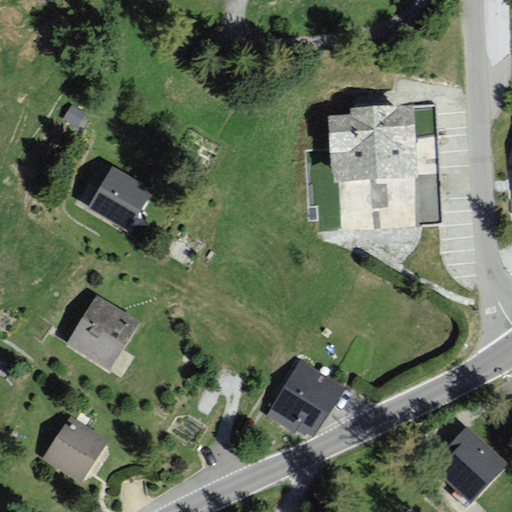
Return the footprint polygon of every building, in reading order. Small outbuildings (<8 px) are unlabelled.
[(402,112),(341,115),(342,122),(319,124),(320,157),(326,157),(327,188),(405,184),(402,112)] [(145,198),(104,173),(80,213),(121,237),(145,198)] [(131,328),(90,304),(63,350),(103,374),(131,328)] [(337,393),(296,366),(261,419),(302,446),(337,393)] [(96,448),(63,425),(37,464),(70,486),(96,448)] [(496,472),(460,438),(429,471),(465,505),(496,472)]
